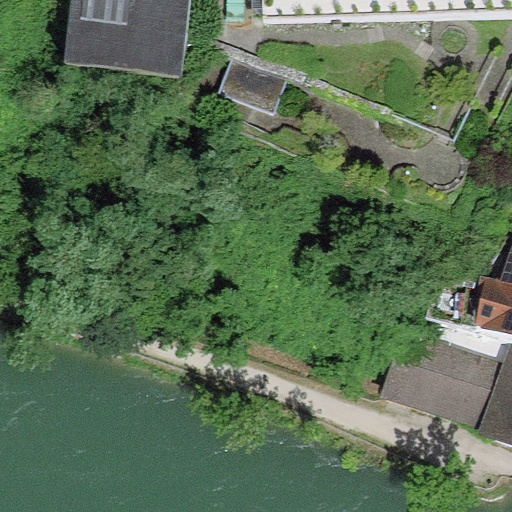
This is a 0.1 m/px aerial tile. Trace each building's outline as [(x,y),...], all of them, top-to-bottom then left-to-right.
[(192,0),(73,0),(68,73),(184,82),(192,0)] [(264,0),(264,24),(401,20),(400,0),(264,0)] [(511,0),(400,0),(401,20),(511,20),(511,0)] [(279,72),(227,49),(212,83),(264,106),(279,72)] [(511,237),(490,261),(487,293),(476,340),(493,344),(495,339),(511,344),(511,237)] [(476,340),(487,293),(440,275),(427,328),(476,340)] [(511,380),(511,367),(407,335),(389,398),(491,432),(511,380)] [(511,380),(491,432),(485,443),(511,453),(511,380)]
